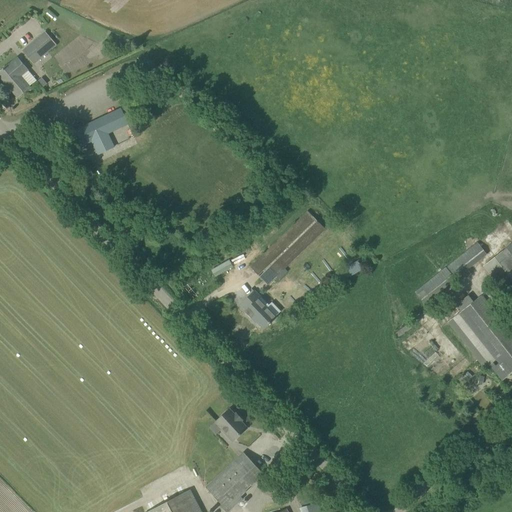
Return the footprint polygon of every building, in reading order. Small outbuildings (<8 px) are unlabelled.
[(34,65),(41,59),(48,54),(57,45),(46,32),(23,52),(34,65)] [(37,80),(18,58),(10,64),(0,71),(0,76),(18,98),(29,87),(37,80)] [(108,134),(128,124),(127,123),(121,109),(86,125),(83,121),(80,124),(75,125),(76,130),(75,130),(83,146),(92,142),(98,155),(115,147),(108,134)] [(326,230),(309,212),(251,267),(268,285),(290,264),(294,268),(297,265),(293,261),(326,230)] [(511,244),(484,266),(511,302),(511,244)] [(424,304),(448,285),(455,279),(446,267),(415,292),(424,304)] [(262,297),(255,290),(241,304),(247,309),(245,311),(252,317),(264,329),(276,316),(259,299),(262,297)] [(511,373),(511,334),(481,296),(447,323),(481,365),(482,364),(485,369),(497,360),(499,363),(493,368),(503,380),(511,373)] [(399,337),(416,323),(412,319),(395,332),(399,337)] [(229,409),(222,416),(216,422),(222,429),(233,441),(247,428),(240,421),(235,415),(229,409)] [(228,511),(243,499),(240,496),(263,475),(244,453),(206,487),(228,511)] [(200,511),(189,490),(147,511),(200,511)] [(321,511),(318,502),(299,508),(300,511),(321,511)]
